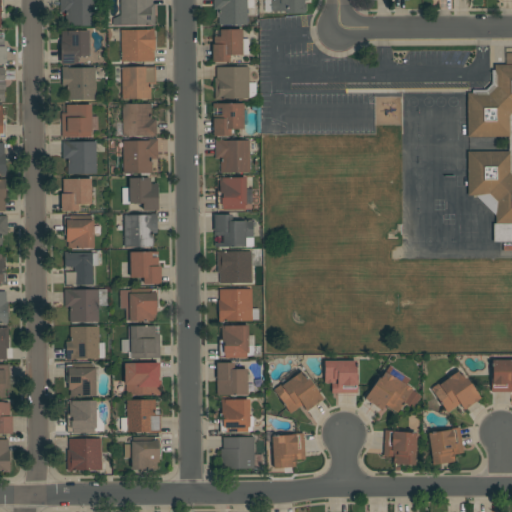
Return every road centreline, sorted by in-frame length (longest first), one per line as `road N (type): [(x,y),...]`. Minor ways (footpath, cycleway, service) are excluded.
road 1 (residential): [(0,498),(511,486)]
road 2 (residential): [(29,0),(38,439),(32,498)]
road 3 (residential): [(183,0),(190,495)]
road 4 (residential): [(338,32),(511,30)]
